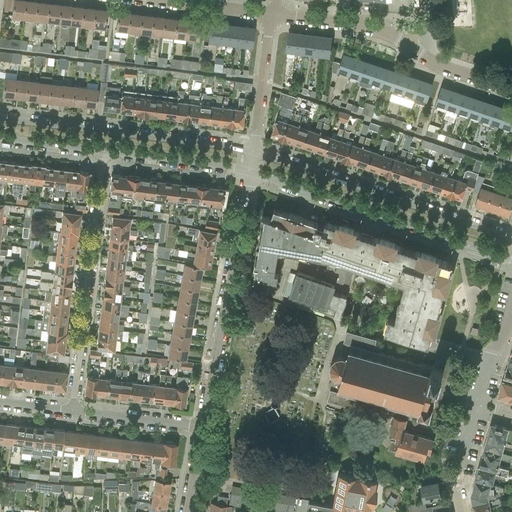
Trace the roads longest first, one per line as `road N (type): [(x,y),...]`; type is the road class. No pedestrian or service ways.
road 1 (tertiary): [(247,173),(511,260)]
road 2 (tertiary): [(511,239),(252,153)]
road 3 (residential): [(71,410),(106,153)]
road 4 (residential): [(201,426),(247,173)]
road 5 (tertiary): [(252,153),(0,119)]
road 6 (tertiary): [(106,153),(247,173)]
road 7 (residential): [(406,45),(364,29),(271,17)]
road 8 (residential): [(252,153),(271,17)]
road 9 (residential): [(201,426),(71,410)]
road 10 (residential): [(271,17),(141,2)]
